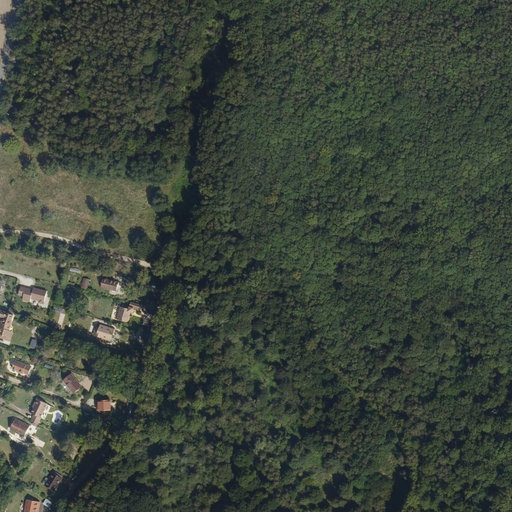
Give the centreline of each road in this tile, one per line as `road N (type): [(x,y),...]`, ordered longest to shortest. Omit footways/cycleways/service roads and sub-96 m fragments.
road 1 (track): [(0,232),(48,235),(198,281),(228,263),(313,270),(430,308)]
road 2 (track): [(248,0),(302,150),(430,308)]
road 3 (track): [(228,263),(194,203),(221,0)]
road 4 (unclassified): [(166,272),(121,427),(56,511)]
